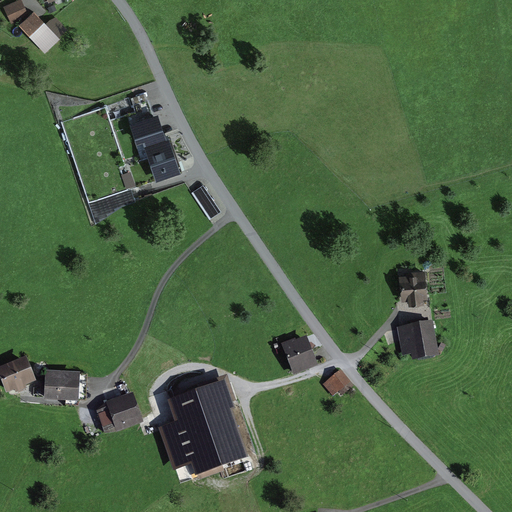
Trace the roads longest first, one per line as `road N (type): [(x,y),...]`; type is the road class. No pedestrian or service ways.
road 1 (unclassified): [(117,0),(200,159),(340,359),(486,511)]
road 2 (track): [(237,214),(179,259),(136,348),(104,385)]
